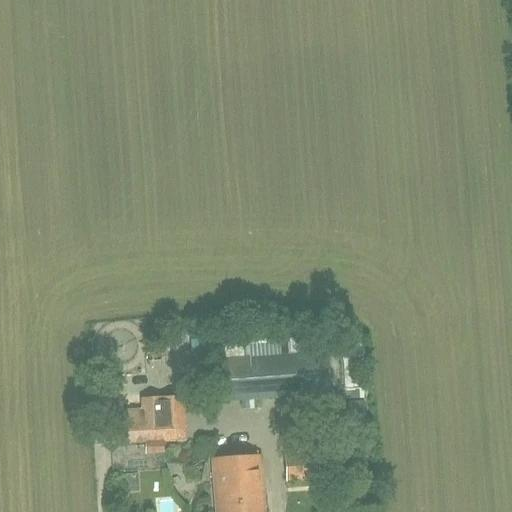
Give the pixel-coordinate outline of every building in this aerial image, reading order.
[(241,337),(212,340),(214,360),(243,356),(241,337)] [(327,353),(211,362),(214,402),(330,393),(327,353)] [(113,415),(113,402),(113,400),(100,401),(102,427),(92,428),(93,447),(103,446),(144,444),(144,455),(163,454),(163,443),(185,442),(182,397),(160,398),(162,412),(113,415)] [(285,481),(319,479),(317,452),(284,454),(285,481)] [(211,458),(215,511),(264,511),(260,455),(211,458)]
